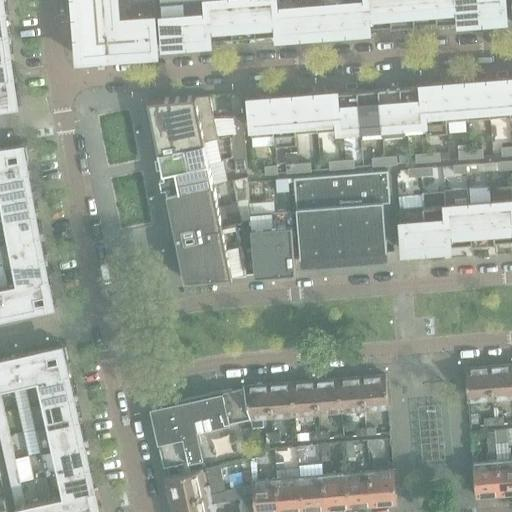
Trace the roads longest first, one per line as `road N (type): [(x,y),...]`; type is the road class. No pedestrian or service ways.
road 1 (residential): [(511,46),(57,82)]
road 2 (residential): [(511,278),(219,301),(101,325)]
road 3 (residential): [(114,385),(213,363),(511,339)]
road 4 (residential): [(101,325),(57,82)]
road 5 (residential): [(143,511),(114,385)]
